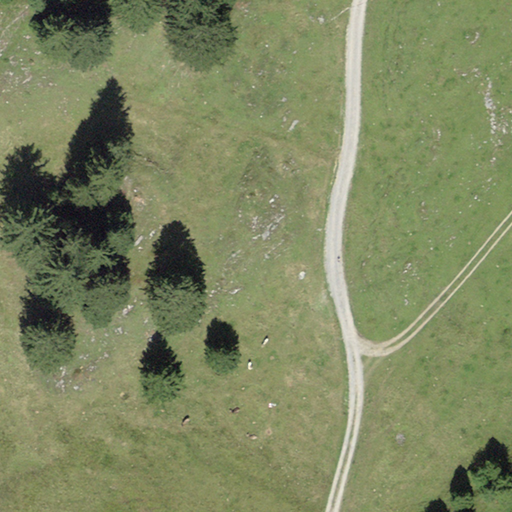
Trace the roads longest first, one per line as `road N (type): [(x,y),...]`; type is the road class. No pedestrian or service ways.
road 1 (track): [(361,0),(332,251),(358,412),(335,511)]
road 2 (track): [(353,346),(376,349),(401,338),(511,218)]
